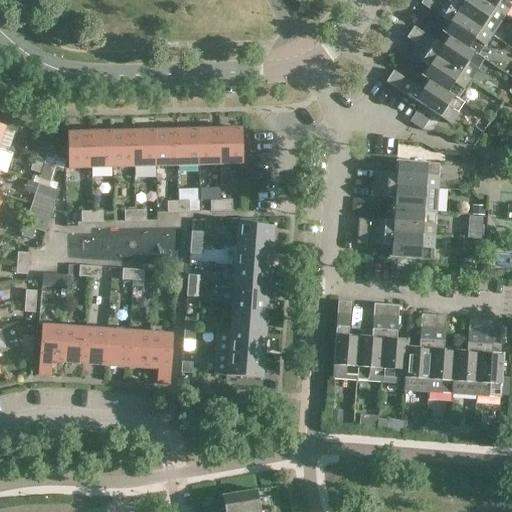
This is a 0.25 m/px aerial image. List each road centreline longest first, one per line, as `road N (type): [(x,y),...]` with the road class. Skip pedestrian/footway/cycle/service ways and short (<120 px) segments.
road 1 (residential): [(308,69),(82,74),(30,57),(0,29)]
road 2 (residential): [(175,511),(159,425),(51,416),(0,427)]
road 3 (residential): [(324,285),(341,133),(312,68)]
